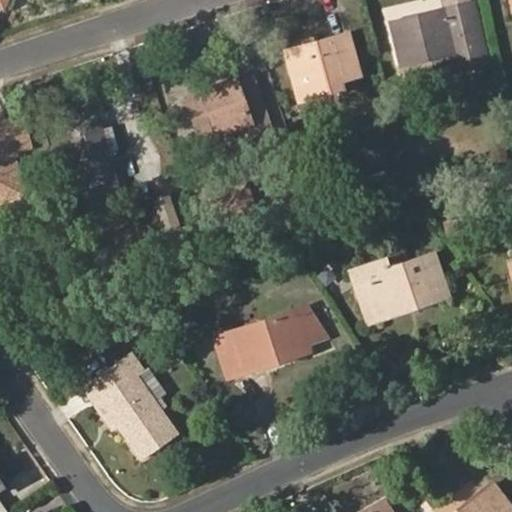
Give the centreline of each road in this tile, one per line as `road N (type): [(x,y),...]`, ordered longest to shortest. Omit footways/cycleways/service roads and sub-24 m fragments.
road 1 (residential): [(511,393),(366,438),(215,511)]
road 2 (residential): [(0,63),(211,0)]
road 3 (residential): [(109,511),(0,357)]
